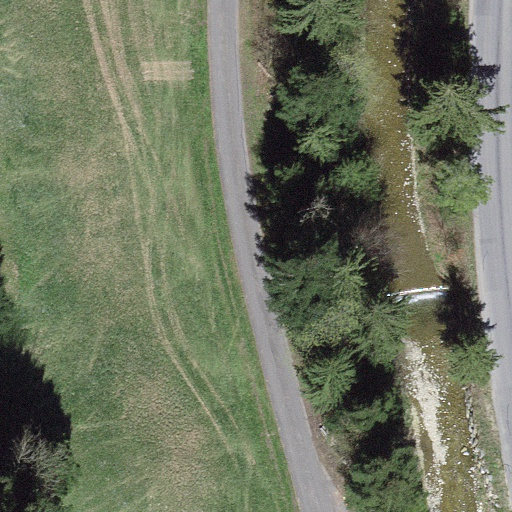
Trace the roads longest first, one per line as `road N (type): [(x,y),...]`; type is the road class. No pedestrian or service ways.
road 1 (track): [(317,511),(246,232),(225,88),(223,0)]
road 2 (unclassified): [(499,0),(495,156),(511,372)]
